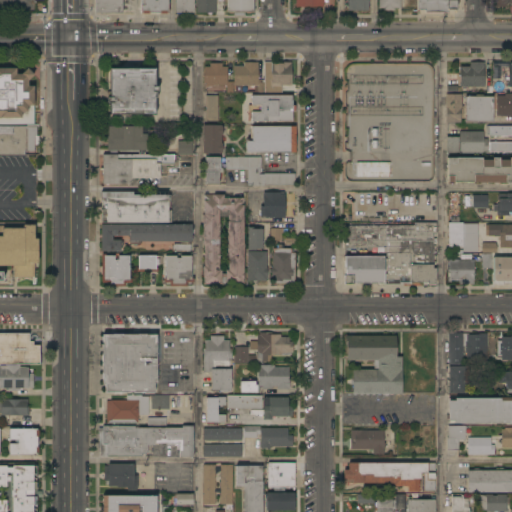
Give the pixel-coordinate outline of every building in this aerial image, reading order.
[(122,0),(122,13),(94,13),(94,0),(122,0)] [(168,0),(169,12),(167,12),(167,14),(161,14),(161,12),(149,13),(149,14),(143,14),(143,13),(141,13),(141,0),(168,0)] [(194,0),(194,13),(175,12),(175,0),(194,0)] [(216,0),(216,13),(197,13),(197,0),(216,0)] [(254,0),(254,13),(227,13),(227,0),(254,0)] [(325,0),(294,0),(295,8),(325,7),(325,0)] [(347,11),(347,0),(368,0),(368,11),(347,11)] [(395,8),(394,11),(383,10),(384,8),(378,8),(378,0),(401,0),(401,8),(395,8)] [(418,0),(418,11),(426,11),(426,14),(448,14),(448,6),(456,6),(456,0),(418,0)] [(209,67),(209,62),(222,62),(222,67),(229,67),(228,82),(233,82),(233,93),(227,93),(227,86),(203,86),(204,67),(209,67)] [(257,93),(257,86),(240,85),(240,88),(236,88),(236,86),(234,86),(234,66),(244,67),(244,62),(258,63),(258,80),(264,80),(264,62),(291,63),(291,85),(281,85),(281,93),(257,93)] [(475,87),(475,88),(472,88),(472,87),(466,87),(466,89),(462,89),(462,87),(460,87),(460,66),(470,66),(470,62),(485,62),(485,87),(475,87)] [(0,124),(0,68),(16,68),(16,74),(22,74),(28,68),(34,75),(28,80),(28,86),(34,86),(34,124),(0,124)] [(110,115),(110,102),(108,102),(108,98),(110,98),(110,69),(156,69),(156,86),(158,86),(158,91),(157,91),(157,97),(156,97),(156,115),(110,115)] [(462,106),(463,106),(463,115),(460,115),(460,122),(446,123),(446,94),(447,94),(447,86),(458,86),(458,94),(461,94),(462,106)] [(505,96),(505,94),(511,93),(511,116),(496,116),(496,96),(505,96)] [(218,96),(218,122),(206,122),(207,95),(218,96)] [(292,95),(292,106),(295,106),(295,111),(292,111),(292,122),(252,122),(252,112),(249,112),(249,106),(251,106),(251,96),(292,95)] [(493,121),(466,121),(466,96),(475,96),(475,95),(482,95),(482,96),(493,96),(493,121)] [(221,125),(221,126),(223,126),(223,135),(221,135),(221,143),(222,143),(222,152),(221,152),(221,154),(203,154),(203,125),(221,125)] [(149,126),(150,142),(152,142),(152,146),(149,146),(149,148),(147,148),(147,150),(145,150),(145,152),(138,152),(138,150),(117,151),(117,154),(110,154),(110,151),(107,151),(107,137),(108,137),(108,126),(149,126)] [(296,126),(296,152),(246,152),(246,141),(252,141),(252,126),(296,126)] [(511,152),(489,153),(489,142),(511,142),(511,136),(489,137),(489,135),(486,135),(486,126),(487,126),(511,126),(511,152)] [(0,154),(0,127),(37,127),(37,136),(40,136),(40,145),(35,145),(35,151),(25,151),(25,154),(0,154)] [(460,153),(460,137),(460,132),(483,132),(483,139),(488,139),(488,153),(460,153)] [(460,153),(447,154),(447,137),(460,137),(460,153)] [(192,141),(192,155),(177,155),(177,141),(192,141)] [(129,184),(103,184),(103,155),(174,155),(174,165),(160,165),(160,179),(132,178),(129,182),(129,184)] [(220,157),(220,168),(222,168),(222,173),(219,173),(219,185),(205,185),(206,157),(220,157)] [(261,157),(261,169),(260,169),(260,174),(295,174),(295,186),(248,186),(248,169),(226,169),(226,157),(261,157)] [(482,157),(482,160),(492,160),(492,157),(500,157),(500,160),(509,160),(509,157),(511,157),(511,182),(506,182),(506,184),(499,184),(499,183),(492,183),(492,184),(487,184),(487,182),(480,182),(480,184),(474,184),(474,182),(454,182),(454,184),(447,184),(447,158),(482,157)] [(357,177),(356,163),(390,162),(390,177),(357,177)] [(133,192),(133,195),(171,195),(171,198),(168,198),(168,210),(172,210),(172,223),(101,223),(102,192),(133,192)] [(284,192),(284,195),(285,195),(285,218),(265,218),(265,216),(260,216),(260,207),(263,207),(263,192),(284,192)] [(511,215),(509,215),(509,216),(497,216),(497,211),(493,211),(493,205),(497,205),(497,204),(498,204),(498,194),(507,194),(507,193),(511,193),(511,215)] [(204,195),(232,195),(232,198),(244,198),(244,285),(226,285),(226,284),(204,284),(204,195)] [(487,195),(487,208),(473,208),(473,195),(487,195)] [(449,223),(451,223),(451,217),(459,217),(459,223),(463,223),(463,247),(449,247),(449,223)] [(414,226),(414,223),(436,223),(436,234),(433,234),(433,268),(436,268),(436,284),(427,284),(345,284),(345,256),(384,256),(384,259),(387,259),(387,253),(377,253),(377,248),(344,248),(344,226),(414,226)] [(511,224),(511,245),(511,248),(500,248),(500,236),(488,236),(488,224),(511,224)] [(0,228),(23,228),(23,225),(35,225),(35,239),(38,239),(38,263),(34,263),(34,278),(14,278),(14,266),(0,266),(0,228)] [(192,225),(192,241),(138,241),(138,242),(130,242),(130,236),(113,236),(113,240),(120,240),(120,241),(123,241),(123,247),(121,247),(121,252),(101,252),(101,225),(192,225)] [(263,249),(255,249),(255,250),(262,250),(262,252),(267,252),(267,268),(268,268),(268,277),(267,277),(267,281),(248,281),(248,274),(246,274),(246,268),(247,268),(247,251),(255,251),(255,250),(248,250),(248,227),(251,227),(251,229),(263,229),(263,249)] [(283,228),(283,235),(282,235),(282,241),(271,241),(271,228),(283,228)] [(497,243),(496,253),(483,253),(483,243),(497,243)] [(295,284),(274,284),(274,281),(272,281),(272,277),(271,277),(271,267),(272,267),(272,253),(273,253),(273,248),(293,248),(293,253),(295,253),(295,284)] [(482,268),(482,253),(492,253),(491,268),(482,268)] [(130,279),(132,279),(132,283),(125,283),(125,286),(108,287),(108,283),(102,283),(101,254),(106,254),(106,256),(115,256),(115,260),(118,260),(118,256),(129,256),(130,279)] [(511,282),(493,282),(493,254),(499,254),(499,258),(511,258),(511,282)] [(158,256),(158,272),(137,272),(137,268),(139,268),(139,256),(158,256)] [(192,279),(194,279),(194,283),(192,283),(192,285),(187,285),(187,287),(170,287),(170,285),(165,285),(165,283),(163,283),(163,279),(166,279),(165,256),(176,256),(176,258),(181,258),(181,256),(191,256),(192,279)] [(474,260),(474,285),(459,285),(459,281),(449,281),(449,260),(474,260)] [(258,362),(257,335),(260,335),(260,333),(272,332),(272,335),(281,335),(281,338),(289,337),(290,342),(293,342),(293,348),(288,348),(289,356),(271,356),(271,362),(258,362)] [(487,365),(467,365),(466,341),(465,341),(465,346),(463,346),(463,365),(449,365),(448,333),(463,333),(463,334),(468,334),(468,335),(475,335),(475,334),(487,334),(487,365)] [(0,334),(40,334),(40,364),(0,364),(0,334)] [(157,335),(157,383),(155,383),(155,392),(106,392),(106,384),(103,384),(103,374),(102,374),(102,345),(103,345),(103,335),(157,335)] [(211,372),(203,372),(203,349),(205,349),(205,340),(210,340),(210,336),(224,336),(224,340),(229,340),(229,349),(232,349),(232,359),(230,359),(230,367),(216,367),(216,368),(214,368),(214,369),(232,369),(232,390),(231,390),(231,392),(220,392),(220,391),(211,391),(211,372)] [(396,336),(396,357),(402,357),(402,394),(352,395),(352,370),(374,370),(374,361),(346,361),(346,336),(396,336)] [(511,337),(511,336),(511,362),(511,360),(501,360),(501,356),(497,356),(497,342),(501,342),(501,337),(511,337)] [(248,364),(235,364),(235,347),(248,347),(248,364)] [(0,366),(5,366),(5,365),(20,365),(20,367),(28,367),(28,374),(33,374),(33,389),(20,388),(20,391),(8,391),(8,389),(0,389),(0,366)] [(289,367),(289,381),(290,381),(290,389),(278,389),(278,387),(273,387),(273,389),(263,389),(263,387),(259,387),(259,367),(260,367),(260,365),(274,365),(274,367),(289,367)] [(466,366),(467,395),(449,395),(449,387),(447,387),(447,380),(449,380),(449,366),(466,366)] [(511,372),(511,394),(506,394),(506,390),(505,390),(505,383),(498,383),(498,376),(505,376),(505,372),(511,372)] [(241,382),(256,382),(256,386),(258,386),(258,394),(241,394),(241,382)] [(107,423),(107,401),(127,401),(127,395),(142,395),(142,397),(149,397),(149,415),(139,415),(139,420),(138,420),(138,423),(107,423)] [(262,396),(262,409),(227,409),(227,396),(262,396)] [(207,423),(207,398),(218,398),(218,397),(225,397),(225,405),(218,405),(218,415),(225,415),(225,423),(207,423)] [(511,423),(448,423),(448,398),(500,398),(511,397),(511,423)] [(288,398),(288,405),(293,405),(293,416),(272,417),(272,420),(263,420),(263,398),(288,398)] [(0,416),(0,400),(1,400),(28,400),(28,407),(29,407),(29,416),(0,416)] [(147,426),(147,418),(161,418),(161,414),(166,414),(166,426),(147,426)] [(193,456),(180,457),(179,450),(177,450),(177,446),(166,446),(166,443),(159,443),(159,445),(148,445),(148,453),(148,455),(146,455),(146,453),(142,453),(142,456),(101,457),(98,428),(103,428),(103,426),(135,426),(135,427),(182,428),(182,426),(193,426),(193,456)] [(260,426),(260,435),(257,435),(257,438),(244,438),(244,426),(260,426)] [(465,426),(465,441),(459,441),(459,451),(447,451),(447,438),(448,438),(448,426),(465,426)] [(242,428),(242,441),(203,441),(203,429),(242,428)] [(288,428),(288,436),(292,436),(293,447),(270,447),(270,448),(261,448),(261,428),(288,428)] [(511,448),(501,448),(501,429),(504,429),(504,428),(511,428),(511,448)] [(38,429),(38,430),(39,430),(39,437),(37,437),(37,439),(39,439),(39,444),(38,444),(38,447),(39,447),(39,453),(38,453),(38,455),(9,455),(9,444),(16,444),(16,441),(9,441),(9,429),(38,429)] [(384,431),(384,443),(386,443),(386,447),(384,447),(384,455),(373,455),(373,450),(351,450),(351,430),(384,431)] [(467,455),(467,438),(490,437),(490,445),(494,445),(494,455),(467,455)] [(242,445),(242,457),(203,457),(203,445),(242,445)] [(0,511),(0,463),(34,463),(34,466),(37,466),(37,511),(0,511)] [(295,463),(295,488),(268,488),(268,463),(295,463)] [(435,463),(435,491),(424,491),(424,474),(421,474),(421,482),(419,482),(419,492),(408,492),(408,487),(393,486),(393,484),(353,484),(353,480),(344,480),(344,470),(348,470),(348,463),(435,463)] [(134,464),(134,475),(139,475),(138,488),(137,488),(137,493),(117,493),(117,487),(108,487),(108,464),(134,464)] [(216,505),(203,505),(203,465),(215,465),(216,505)] [(220,465),(232,465),(232,504),(233,504),(233,511),(227,511),(227,505),(220,505),(220,465)] [(244,511),(244,487),(237,487),(237,466),(262,466),(262,481),(263,481),(263,511),(244,511)] [(474,471),(474,468),(484,468),(484,471),(496,471),(496,468),(503,468),(503,471),(511,471),(511,492),(467,492),(467,471),(474,471)] [(295,493),(295,511),(266,511),(266,493),(295,493)] [(193,494),(193,506),(176,506),(176,494),(193,494)] [(373,494),(374,503),(357,504),(357,494),(373,494)] [(406,494),(406,510),(395,510),(395,494),(406,494)] [(481,511),(481,503),(479,503),(479,495),(492,495),(492,496),(497,496),(497,495),(506,495),(506,498),(507,498),(507,504),(506,504),(506,511),(481,511)] [(156,496),(156,511),(102,511),(102,496),(156,496)] [(452,511),(452,497),(463,497),(463,499),(468,499),(468,509),(469,509),(469,511),(452,511)] [(408,511),(408,498),(411,498),(411,500),(432,500),(432,498),(436,498),(436,511),(408,511)] [(395,500),(395,507),(393,507),(393,511),(376,511),(376,499),(395,500)]
